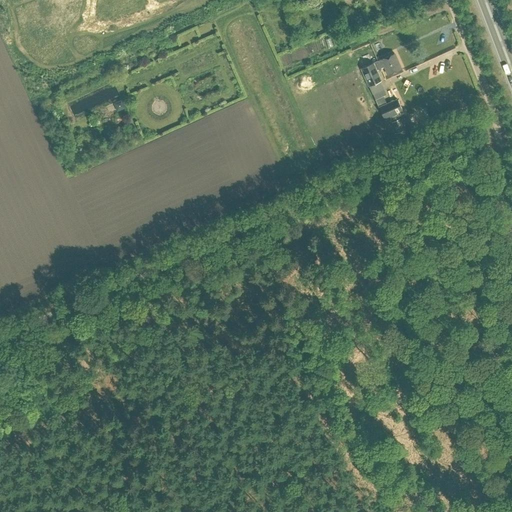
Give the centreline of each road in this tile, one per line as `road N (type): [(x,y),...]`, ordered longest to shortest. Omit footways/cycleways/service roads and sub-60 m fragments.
road 1 (track): [(492,113),(0,343)]
road 2 (unclassified): [(511,213),(495,122),(449,0)]
